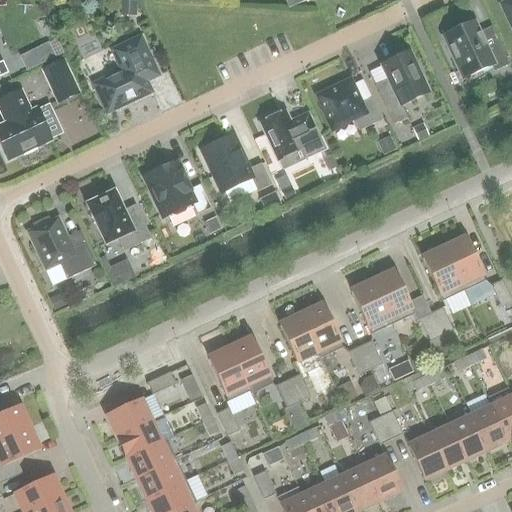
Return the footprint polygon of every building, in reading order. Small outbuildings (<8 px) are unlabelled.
[(136,17),(136,2),(121,2),(120,17),(136,17)] [(511,2),(500,8),(511,34),(511,2)] [(457,27),(442,34),(464,79),(491,66),(494,72),(508,65),(491,29),(478,35),(473,24),(459,30),(457,27)] [(100,108),(103,107),(107,115),(145,97),(148,87),(145,82),(158,76),(140,38),(111,52),(121,72),(93,86),(96,93),(93,95),(100,108)] [(48,44),(38,49),(45,64),(55,59),(48,44)] [(390,88),(378,94),(393,126),(407,120),(401,107),(427,95),(420,81),(424,79),(418,67),(414,68),(408,55),(381,68),(390,88)] [(43,72),(58,104),(78,95),(62,62),(43,72)] [(324,112),(322,113),(331,131),(353,120),(358,132),(381,122),(371,100),(360,105),(349,82),(317,98),(324,112)] [(511,82),(502,87),(508,99),(511,96),(511,82)] [(8,124),(0,128),(0,146),(7,161),(22,154),(24,157),(36,151),(35,148),(50,141),(36,111),(30,114),(20,92),(0,101),(0,112),(3,118),(5,117),(8,124)] [(285,112),(281,114),(280,112),(270,116),(271,119),(259,124),(277,162),(301,151),(305,160),(324,151),(308,115),(295,121),(297,124),(291,127),(285,112)] [(411,130),(417,142),(428,137),(423,125),(411,130)] [(271,186),(261,165),(248,171),(232,137),(201,152),(222,194),(251,180),(257,193),(271,186)] [(377,144),(383,157),(396,151),(389,137),(382,141),(377,144)] [(323,160),(328,172),(337,168),(331,156),(323,160)] [(197,216),(211,209),(200,186),(189,191),(181,175),(179,176),(174,165),(166,168),(162,167),(154,171),(153,175),(145,179),(151,192),(150,196),(154,204),(158,205),(164,219),(171,215),(175,216),(184,212),(185,208),(191,205),(197,216)] [(292,189),(281,195),(285,203),(296,198),(292,189)] [(273,192),(258,200),(264,214),(279,206),(273,192)] [(113,193),(86,206),(105,246),(118,240),(124,253),(151,240),(135,206),(122,211),(113,193)] [(35,230),(27,234),(45,272),(58,265),(66,281),(95,267),(85,245),(72,251),(57,220),(49,223),(47,219),(33,226),(35,230)] [(215,219),(204,224),(209,235),(220,230),(215,219)] [(465,240),(443,250),(463,292),(485,282),(465,240)] [(463,292),(443,250),(422,260),(442,303),(463,292)] [(134,278),(130,269),(111,278),(102,259),(99,260),(108,279),(112,288),(134,278)] [(394,273),(372,283),(392,326),(414,316),(394,273)] [(511,304),(511,302),(502,281),(490,287),(501,309),(511,304)] [(392,326),(372,283),(350,293),(370,336),(392,326)] [(59,295),(48,300),(54,312),(64,307),(59,295)] [(299,317),(317,354),(320,360),(342,349),(322,307),(299,317)] [(442,309),(430,315),(441,338),(453,332),(442,309)] [(441,338),(430,315),(419,320),(429,343),(441,338)] [(317,354),(299,317),(279,327),(296,363),(317,354)] [(251,340),(230,350),(248,386),(268,376),(251,340)] [(371,343),(359,348),(370,371),(381,366),(371,343)] [(370,371),(359,348),(347,354),(358,376),(370,371)] [(251,392),(248,386),(230,350),(208,360),(228,403),(251,392)] [(467,358),(471,367),(485,360),(481,351),(467,358)] [(415,374),(428,368),(423,357),(410,364),(415,374)] [(471,367),(467,358),(453,364),(457,373),(471,367)] [(392,370),(387,373),(393,386),(398,383),(392,370)] [(426,377),(430,386),(444,379),(440,370),(426,377)] [(169,374),(146,385),(152,397),(175,386),(169,374)] [(299,376),(288,382),(298,405),(310,399),(299,376)] [(412,383),(413,386),(416,392),(430,386),(426,377),(412,383)] [(298,405),(288,382),(276,387),(287,410),(298,405)] [(349,383),(335,390),(342,405),(356,399),(349,383)] [(487,399),(491,408),(507,442),(511,439),(511,399),(507,390),(487,399)] [(198,391),(187,396),(191,404),(202,399),(198,391)] [(385,398),(373,404),(380,418),(392,413),(385,398)] [(116,439),(150,423),(140,401),(106,417),(116,439)] [(196,409),(202,423),(211,419),(205,405),(196,409)] [(0,442),(28,430),(18,408),(0,416),(0,442)] [(491,408),(470,418),(486,452),(507,442),(491,408)] [(228,410),(216,415),(227,438),(239,432),(228,410)] [(323,419),(327,428),(341,421),(337,412),(323,419)] [(392,413),(380,418),(391,441),(403,436),(392,413)] [(391,441),(380,418),(368,424),(379,447),(391,441)] [(450,428),(466,461),(486,452),(470,418),(450,428)] [(218,433),(211,419),(202,423),(209,437),(218,433)] [(348,437),(341,422),(329,428),(336,443),(348,437)] [(150,423),(116,439),(126,459),(160,444),(150,423)] [(450,428),(429,437),(445,471),(466,461),(450,428)] [(28,430),(0,442),(0,469),(39,451),(28,430)] [(298,437),(303,446),(317,439),(313,430),(298,437)] [(303,446),(298,437),(284,443),(289,453),(303,446)] [(445,471),(429,437),(408,448),(423,481),(445,471)] [(160,444),(126,459),(135,479),(169,463),(160,444)] [(221,448),(227,462),(236,458),(230,444),(221,448)] [(236,458),(227,462),(234,476),(243,472),(236,458)] [(363,468),(379,502),(401,492),(385,458),(363,468)] [(169,463),(135,479),(145,501),(185,482),(175,460),(169,463)] [(363,468),(343,478),(359,511),(379,502),(363,468)] [(253,478),(263,501),(275,496),(264,473),(253,478)] [(22,511),(34,511),(61,499),(51,478),(15,495),(22,511)] [(357,511),(359,511),(343,478),(322,488),(333,511),(357,511)] [(185,482),(145,501),(150,511),(178,511),(189,507),(196,504),(185,482)] [(235,492),(241,506),(250,502),(244,488),(235,492)] [(333,511),(322,488),(301,497),(308,511),(333,511)] [(308,511),(301,497),(280,508),(282,511),(308,511)] [(67,511),(61,499),(34,511),(67,511)] [(255,511),(250,502),(241,506),(243,511),(255,511)]
